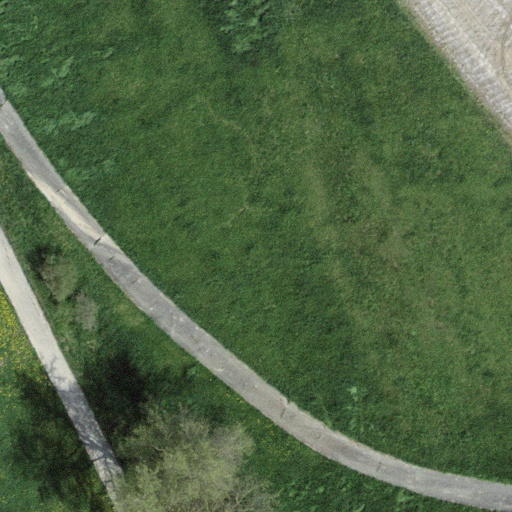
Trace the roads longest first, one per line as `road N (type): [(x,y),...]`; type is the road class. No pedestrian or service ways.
road 1 (track): [(511,502),(333,447),(263,416),(195,357),(0,89)]
road 2 (track): [(0,274),(34,355),(123,511)]
